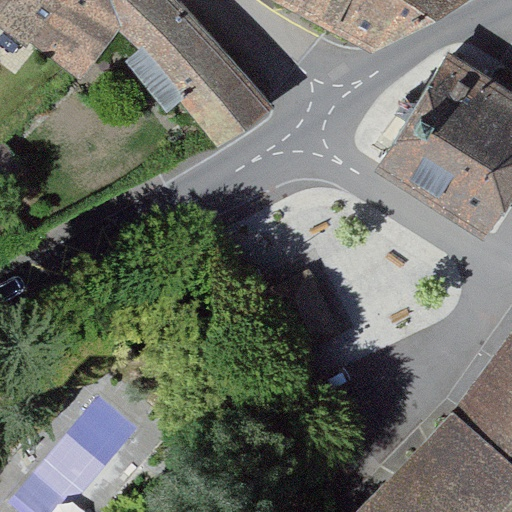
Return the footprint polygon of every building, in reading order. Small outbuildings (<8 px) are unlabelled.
[(57,0),(0,0),(0,25),(27,44),(57,0)] [(57,0),(27,44),(80,70),(115,32),(209,140),(255,104),(169,0),(57,0)] [(446,0),(269,0),(367,48),(446,0)] [(511,181),(511,94),(439,48),(372,153),(485,224),(511,181)] [(305,265),(258,287),(291,356),(338,334),(305,265)] [(511,511),(511,306),(327,511),(511,511)]
